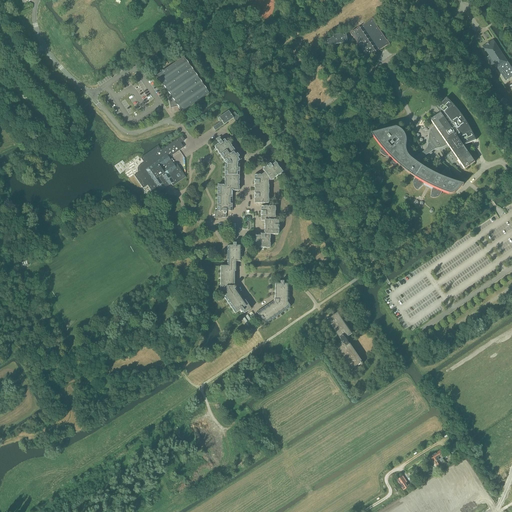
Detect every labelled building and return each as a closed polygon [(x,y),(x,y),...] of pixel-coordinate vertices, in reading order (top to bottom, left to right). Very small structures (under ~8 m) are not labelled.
[(326,41),(327,47),(356,41),(368,58),(374,54),(373,54),(378,50),(378,51),(389,44),(372,19),(361,26),(362,27),(360,28),(359,28),(351,33),(354,38),(347,39),(346,33),(331,36),(332,39),(326,41)] [(511,68),(493,40),(483,47),(506,81),(511,76),(511,68)] [(209,93),(183,57),(162,72),(161,71),(153,76),(165,93),(168,99),(171,109),(170,106),(174,105),(175,106),(177,106),(182,112),(209,93)] [(442,147),(445,146),(448,145),(452,151),(445,156),(452,165),(459,160),(465,169),(475,162),(464,146),(476,140),(473,134),(471,130),(470,127),(466,121),(461,114),(460,112),(456,108),(454,105),(447,98),(443,101),(441,99),(437,104),(439,106),(437,108),(440,113),(431,120),(434,125),(432,127),(430,130),(429,134),(429,139),(428,144),(427,147),(425,150),(421,154),(413,159),(411,158),(410,157),(409,155),(408,154),(409,150),(410,148),(410,145),(410,143),(409,140),(407,137),(405,135),(402,133),(399,132),(394,131),(392,130),(390,129),(372,134),(378,142),(382,148),(380,152),(381,154),(383,156),(385,157),(386,157),(387,157),(388,157),(389,157),(388,159),(389,160),(390,162),(391,164),(392,165),(393,166),(398,164),(404,169),(409,173),(415,178),(414,180),(413,182),(413,184),(413,186),(414,188),(416,189),(417,190),(423,185),(432,189),(431,197),(433,198),(435,198),(437,197),(439,197),(440,196),(441,194),(442,191),(449,194),(453,194),(455,193),(456,192),(464,184),(460,183),(457,182),(453,181),(450,180),(451,178),(451,177),(451,176),(451,174),(451,173),(451,172),(450,171),(449,170),(448,169),(447,168),(446,168),(440,176),(432,172),(424,167),(416,162),(435,149),(436,149),(436,148),(438,148),(439,148),(442,147)] [(228,111),(219,118),(221,121),(213,127),(215,131),(233,118),(235,122),(241,118),(238,115),(237,116),(235,112),(231,115),(228,111)] [(147,185),(156,198),(165,192),(162,188),(170,182),(173,186),(185,177),(184,176),(188,173),(184,167),(180,170),(176,164),(172,167),(167,159),(183,148),(180,142),(184,139),(181,136),(161,151),(158,146),(141,158),(143,162),(138,166),(137,169),(137,172),(138,173),(134,175),(143,188),(147,185)] [(219,144),(214,147),(226,164),(226,165),(225,165),(225,186),(224,186),(224,185),(218,185),(217,211),(214,211),(214,218),(226,218),(226,211),(231,211),(232,191),(239,191),(239,165),(237,165),(237,162),(241,160),(225,139),(221,142),(220,140),(221,139),(219,137),(215,140),(219,144)] [(255,198),(255,203),(268,204),(268,181),(269,180),(270,181),(282,173),(274,162),(270,165),(270,164),(266,166),(267,167),(263,170),(265,173),(262,175),(255,175),(255,180),(254,180),(254,185),(255,185),(255,194),(254,194),(254,198),(255,198)] [(275,207),(261,207),(261,212),(260,212),(260,216),(261,216),(261,221),(264,221),(264,234),(260,234),(255,234),(255,248),(269,248),(269,235),(278,235),(278,230),(279,230),(279,226),(278,226),(278,221),(275,221),(275,207)] [(236,246),(236,243),(233,243),(233,246),(227,246),(227,266),(220,266),(220,292),(226,292),(227,294),(223,297),(235,314),(239,311),(241,313),(243,311),(242,309),(243,308),(246,313),(249,311),(246,306),(235,289),(235,287),(234,287),(234,272),(235,272),(235,269),(235,268),(234,268),(234,262),(241,262),(241,246),(236,246)] [(280,284),(274,284),(274,300),(273,300),(273,302),(256,313),(259,318),(257,319),(259,322),(261,320),(264,325),(290,307),(287,302),(287,300),(288,300),(289,284),(283,284),(283,282),(280,282),(280,284)] [(352,335),(338,313),(332,317),(331,317),(329,318),(327,318),(327,320),(343,344),(337,349),(352,370),(358,366),(360,365),(362,365),(363,363),(346,339),(352,335)] [(435,468),(445,463),(442,459),(444,458),(439,451),(428,458),(435,468)] [(402,477),(397,480),(404,490),(409,487),(402,477)]
